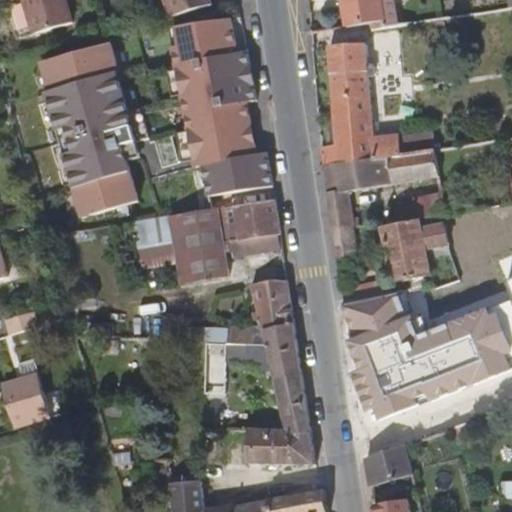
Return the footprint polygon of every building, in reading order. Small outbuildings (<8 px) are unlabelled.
[(67,0),(13,0),(14,3),(22,0),(24,0),(35,35),(74,24),(67,0)] [(165,0),(171,17),(213,5),(211,0),(165,0)] [(374,31),(400,27),(396,0),(390,0),(385,1),(385,0),(345,0),(350,27),(373,24),(374,31)] [(231,22),(176,28),(183,65),(176,66),(196,170),(205,168),(211,198),(272,186),(267,156),(257,158),(247,105),(256,103),(247,54),(237,56),(231,22)] [(325,151),(327,167),(438,150),(434,130),(401,135),(401,134),(376,136),(371,77),(376,77),(375,67),(370,67),(368,44),(331,47),(337,145),(324,147),(325,151)] [(110,45),(41,65),(49,93),(45,94),(81,220),(137,204),(121,148),(148,141),(139,111),(127,114),(116,76),(119,76),(110,45)] [(327,167),(336,227),(355,224),(351,191),(442,177),(438,150),(327,167)] [(434,217),(446,215),(448,214),(445,192),(430,194),(432,202),(434,217)] [(279,235),(274,201),(235,208),(228,209),(233,241),(240,240),(240,242),(279,235)] [(418,220),(423,219),(434,217),(432,202),(416,205),(418,220)] [(398,224),(418,220),(416,205),(396,208),(398,224)] [(190,215),(138,223),(146,268),(179,264),(182,284),(232,276),(226,242),(222,210),(190,215)] [(386,226),(385,226),(395,284),(434,276),(429,250),(451,246),(447,225),(424,229),(423,219),(418,220),(398,224),(386,226)] [(336,227),(340,256),(359,253),(355,224),(336,227)] [(281,250),(279,235),(240,242),(240,240),(233,241),(235,258),(263,255),(262,253),(281,250)] [(0,280),(8,278),(0,249),(0,280)] [(345,289),(347,304),(391,294),(389,279),(345,289)] [(511,280),(509,282),(511,289),(511,301),(433,333),(423,337),(416,321),(415,318),(411,319),(409,314),(401,294),(345,307),(358,341),(353,343),(364,371),(356,375),(371,412),(379,409),(383,420),(420,405),(420,404),(418,400),(432,394),(435,401),(511,370),(511,363),(511,362),(511,361),(511,280)] [(267,346),(274,379),(303,376),(289,283),(289,282),(252,286),(261,326),(229,326),(229,335),(207,334),(207,344),(228,345),(248,346),(267,346)] [(408,293),(401,294),(409,314),(416,312),(408,293)] [(36,315),(7,323),(11,337),(39,329),(36,315)] [(427,317),(416,321),(423,337),(433,333),(427,317)] [(187,343),(207,344),(207,334),(207,327),(187,326),(187,343)] [(187,343),(151,341),(154,352),(186,353),(187,343)] [(228,345),(207,344),(205,394),(226,395),(227,360),(228,345)] [(248,346),(228,345),(227,360),(248,360),(248,346)] [(16,430),(52,419),(39,375),(36,361),(21,366),(25,380),(3,385),(16,430)] [(305,387),(303,376),(274,379),(279,399),(283,413),(286,431),(291,431),(291,434),(313,434),(305,387)] [(432,394),(418,400),(420,404),(434,398),(432,394)] [(502,409),(479,418),(483,429),(506,420),(502,409)] [(469,422),(457,427),(460,440),(474,434),(469,422)] [(319,468),(313,434),(291,434),(291,431),(286,431),(251,429),(250,466),(319,469),(319,468)] [(368,458),(373,488),(417,475),(409,445),(368,458)] [(187,475),(173,476),(174,485),(171,485),(173,511),(261,511),(260,502),(207,510),(202,471),(187,472),(187,475)] [(328,511),(325,490),(260,502),(261,511),(328,511)] [(376,506),(377,511),(413,511),(412,500),(376,506)]
